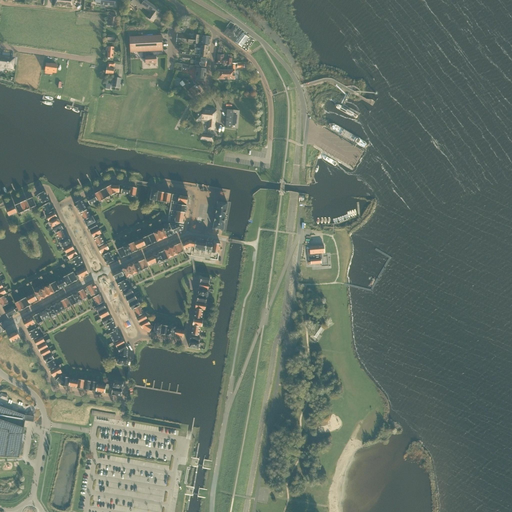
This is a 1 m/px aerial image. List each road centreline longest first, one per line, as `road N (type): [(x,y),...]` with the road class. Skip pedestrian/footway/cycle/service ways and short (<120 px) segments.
road 1 (unclassified): [(303,165),(305,115),(292,75),(237,22),(197,0)]
road 2 (unclassified): [(270,138),(263,79),(218,34)]
